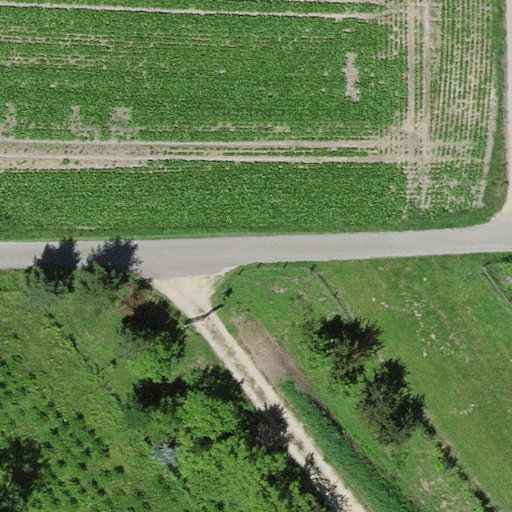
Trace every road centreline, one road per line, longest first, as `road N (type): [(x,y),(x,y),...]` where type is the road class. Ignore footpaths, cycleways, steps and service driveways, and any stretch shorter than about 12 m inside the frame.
road 1 (track): [(511,238),(0,252)]
road 2 (track): [(164,248),(369,511)]
